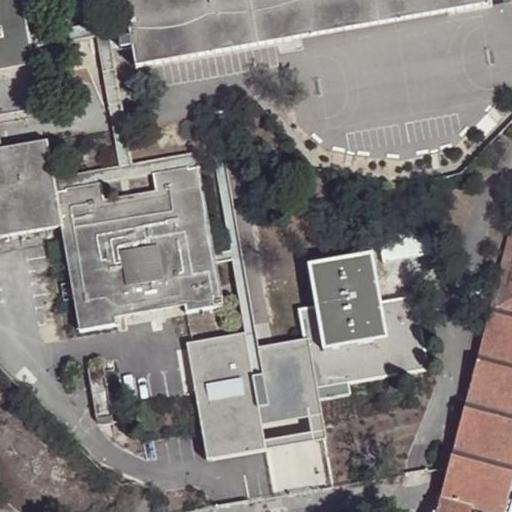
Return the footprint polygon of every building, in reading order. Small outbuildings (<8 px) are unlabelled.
[(0,0),(0,68),(31,63),(29,44),(27,34),(22,0),(0,0)] [(122,0),(126,19),(128,31),(134,69),(291,40),(284,0),(442,0),(445,13),(490,6),(488,0),(122,0)] [(284,0),(291,40),(445,13),(442,0),(284,0)] [(97,35),(107,34),(128,31),(126,19),(27,34),(29,44),(97,35)] [(117,167),(128,165),(107,34),(97,35),(117,167)] [(58,233),(61,232),(55,192),(54,189),(52,178),(46,141),(0,148),(0,193),(1,199),(0,199),(0,239),(57,230),(58,233)] [(52,178),(54,189),(196,165),(194,155),(128,165),(117,167),(52,178)] [(55,192),(61,232),(77,330),(75,331),(75,334),(115,327),(114,320),(182,308),(184,316),(226,308),(224,299),(222,299),(197,171),(199,171),(199,167),(152,176),(154,193),(104,201),(100,184),(55,192)] [(385,263),(432,256),(428,230),(381,236),(385,263)] [(511,231),(509,235),(489,307),(511,312),(511,231)] [(388,341),(381,303),(373,254),(310,265),(317,309),(325,352),(388,341)] [(414,297),(381,303),(388,341),(325,352),(317,309),(300,311),(306,343),(315,391),(349,385),(428,370),(414,297)] [(448,467),(440,499),(469,506),(481,509),(486,510),(491,511),(502,511),(511,478),(511,312),(489,307),(448,467)] [(257,335),(247,336),(257,388),(265,387),(269,408),(260,410),(264,430),(320,419),(317,404),(315,391),(306,343),(260,351),(257,335)] [(247,336),(188,347),(210,465),(268,454),(264,430),(260,410),(269,408),(265,387),(257,388),(247,336)] [(87,369),(96,418),(96,420),(98,425),(103,426),(114,424),(102,366),(87,369)] [(352,397),(349,385),(315,391),(317,404),(352,397)] [(467,511),(469,506),(440,499),(436,511),(467,511)]
